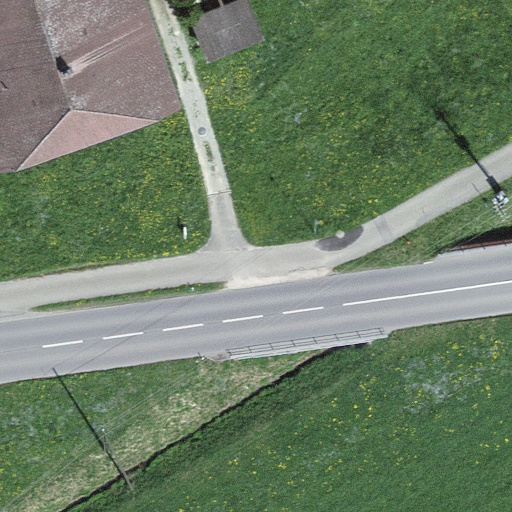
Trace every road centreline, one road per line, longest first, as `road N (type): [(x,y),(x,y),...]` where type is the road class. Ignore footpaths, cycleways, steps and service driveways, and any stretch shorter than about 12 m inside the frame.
road 1 (unclassified): [(511,157),(349,243),(0,302)]
road 2 (secondary): [(0,351),(511,280)]
road 3 (track): [(225,264),(191,91),(158,0)]
